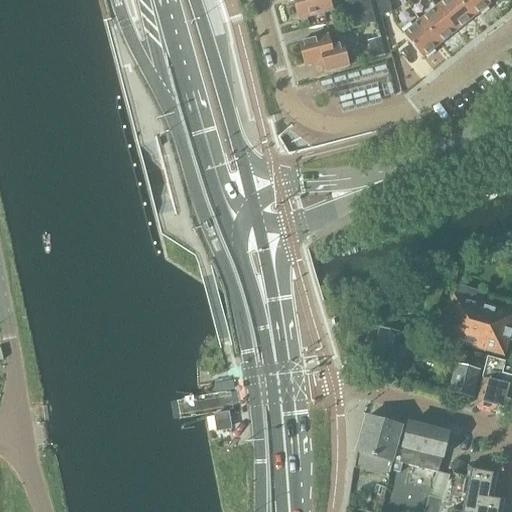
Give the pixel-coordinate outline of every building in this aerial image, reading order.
[(291,0),(298,23),(319,17),(333,13),(328,0),(291,0)] [(346,21),(373,13),(369,0),(365,0),(342,7),(346,21)] [(376,0),(380,17),(393,13),(389,0),(376,0)] [(473,20),(457,0),(448,0),(437,10),(456,33),(473,20)] [(457,0),(473,20),(490,6),(485,0),(457,0)] [(456,33),(437,10),(420,24),(439,47),(456,33)] [(373,13),(346,21),(349,31),(376,23),(373,13)] [(439,47),(420,24),(403,37),(422,61),(439,47)] [(330,50),(327,38),(298,46),(304,69),(322,65),(325,76),(348,70),(342,47),(330,50)] [(368,42),(373,59),(385,56),(380,38),(368,42)] [(411,337),(414,327),(384,319),(390,298),(370,293),(363,321),(378,325),(373,347),(365,345),(360,362),(365,363),(364,366),(371,368),(401,376),(411,337)] [(482,351),(493,308),(454,297),(442,339),(482,351)] [(511,313),(493,308),(482,351),(504,357),(509,341),(511,341),(511,313)] [(467,361),(469,353),(461,351),(457,365),(449,393),(473,399),(480,371),(463,367),(464,360),(467,361)] [(511,404),(511,376),(502,374),(506,363),(487,358),(482,379),(484,380),(477,407),(493,411),(493,412),(505,415),(508,403),(511,404)] [(233,381),(214,385),(216,394),(235,390),(233,381)] [(229,413),(213,415),(216,433),(232,430),(229,413)] [(388,478),(397,446),(400,435),(402,427),(367,417),(356,454),(357,454),(355,469),(388,478)] [(403,447),(397,446),(388,478),(398,480),(403,465),(439,474),(442,460),(443,460),(449,433),(409,423),(403,447)] [(450,475),(444,501),(441,511),(500,511),(503,501),(501,499),(491,497),(495,473),(470,468),(468,478),(450,475)] [(441,511),(444,501),(430,497),(425,511),(441,511)]
